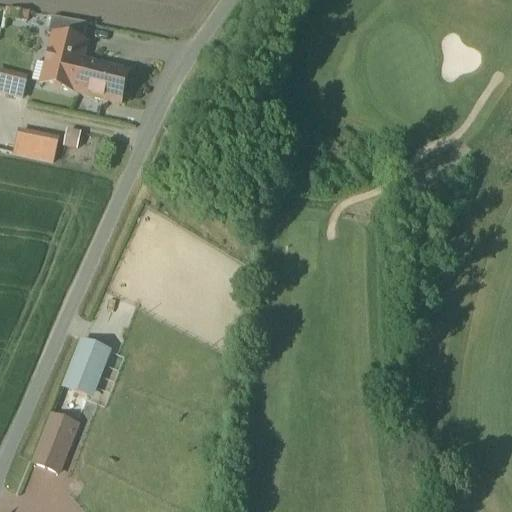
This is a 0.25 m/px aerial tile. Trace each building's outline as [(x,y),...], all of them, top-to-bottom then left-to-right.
[(29,16),(7,12),(5,20),(27,24),(29,16)] [(88,27),(52,20),(48,38),(54,39),(83,46),(88,27)] [(83,46),(54,39),(46,71),(53,73),(49,89),(80,97),(80,98),(121,108),(129,75),(88,65),(88,66),(82,64),(87,47),(83,46)] [(26,86),(0,79),(0,95),(23,101),(26,86)] [(83,345),(65,390),(88,399),(105,354),(83,345)] [(53,419),(34,466),(59,476),(78,428),(53,419)]
